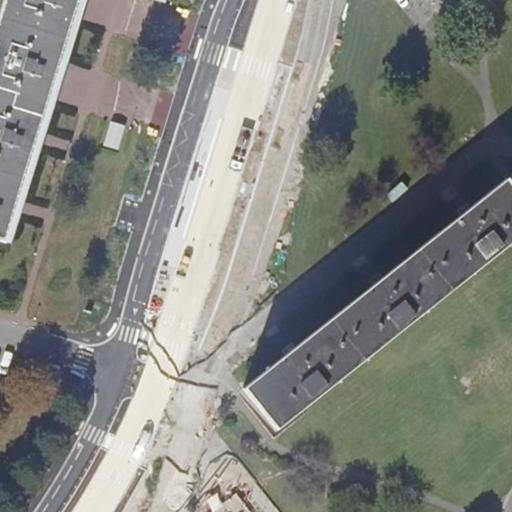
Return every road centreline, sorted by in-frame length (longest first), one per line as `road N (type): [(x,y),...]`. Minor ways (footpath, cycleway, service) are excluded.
road 1 (secondary): [(191,396),(247,255),(323,0)]
road 2 (secondary): [(233,0),(119,369)]
road 3 (secondary): [(119,369),(49,511)]
road 4 (secondary): [(130,511),(191,396)]
road 5 (residential): [(119,369),(0,335)]
